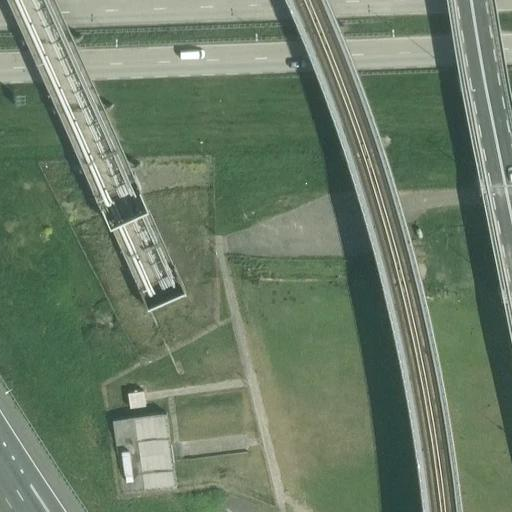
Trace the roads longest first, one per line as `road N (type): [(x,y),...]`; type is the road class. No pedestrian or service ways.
road 1 (secondary): [(0,71),(511,54)]
road 2 (secondary): [(449,0),(0,17)]
road 3 (tertiary): [(511,224),(469,0)]
